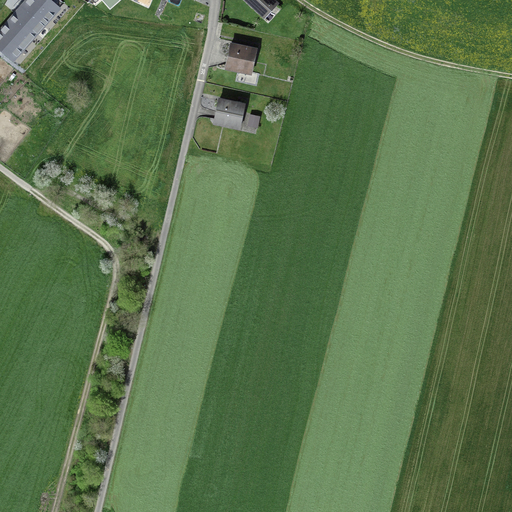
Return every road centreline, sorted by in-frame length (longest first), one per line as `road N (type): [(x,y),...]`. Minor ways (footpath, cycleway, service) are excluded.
road 1 (residential): [(216,0),(98,511)]
road 2 (track): [(0,167),(100,240),(118,270),(55,511)]
road 3 (track): [(300,0),(378,42),(511,76)]
